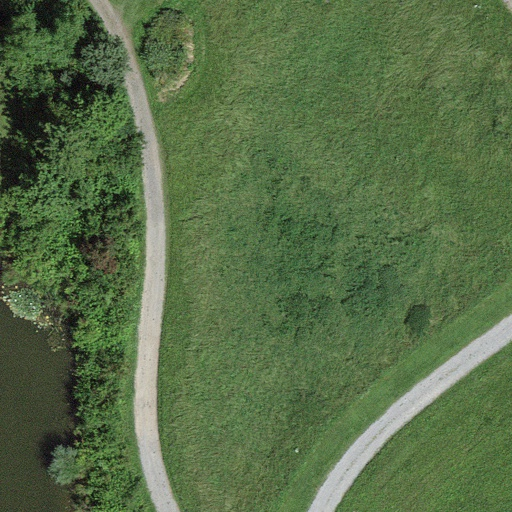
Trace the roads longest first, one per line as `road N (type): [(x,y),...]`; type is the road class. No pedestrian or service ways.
road 1 (track): [(169,511),(156,484),(142,378),(156,228),(144,119),(126,53),(94,0)]
road 2 (track): [(511,333),(390,428),(354,464),(327,511)]
